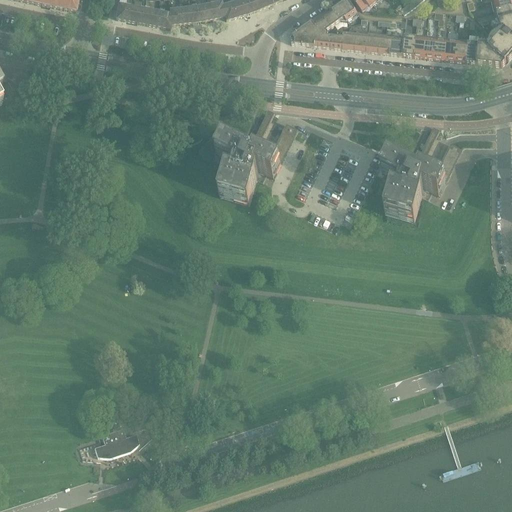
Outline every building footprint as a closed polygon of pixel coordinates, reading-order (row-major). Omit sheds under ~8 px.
[(43,0),(42,8),(53,10),(55,0),(43,0)] [(55,0),(53,10),(64,12),(65,0),(55,0)] [(65,0),(64,12),(76,14),(77,0),(65,0)] [(223,14),(225,20),(226,23),(247,17),(257,13),(273,7),(282,2),(285,0),(249,0),(248,1),(223,8),(225,14),(223,14)] [(351,0),(363,14),(369,10),(370,11),(382,1),(382,0),(351,0)] [(401,12),(404,18),(411,13),(417,8),(423,3),(426,0),(417,0),(413,3),(407,8),(401,12)] [(511,0),(508,0),(491,4),(494,14),(511,10),(511,0)] [(292,47),(402,59),(404,40),(343,34),(342,40),(328,39),(328,37),(328,36),(328,35),(327,34),(345,21),(346,23),(350,20),(352,23),(359,18),(347,2),(314,27),(312,25),(290,40),(292,47)] [(171,17),(171,28),(193,25),(193,26),(203,24),(225,20),(223,14),(225,14),(223,8),(222,5),(196,10),(171,13),(171,17)] [(171,28),(171,17),(118,7),(116,22),(122,23),(126,24),(136,26),(147,28),(147,27),(170,32),(171,28)] [(511,10),(494,14),(496,24),(496,25),(511,20),(511,10)] [(511,58),(511,20),(496,25),(496,24),(495,25),(497,34),(496,35),(495,36),(493,37),(492,38),(491,40),(490,41),(489,43),(489,44),(479,43),(479,44),(477,67),(502,69),(511,58)] [(413,60),(416,37),(405,36),(403,59),(413,60)] [(424,61),(426,39),(416,37),(413,60),(424,61)] [(434,62),(437,40),(426,39),(424,61),(434,62)] [(445,63),(447,41),(437,40),(434,62),(445,63)] [(455,64),(458,42),(447,41),(445,63),(455,64)] [(466,66),(468,43),(458,42),(455,64),(466,66)] [(477,67),(479,44),(468,43),(466,66),(477,67)] [(7,84),(0,85),(0,105),(1,105),(0,102),(0,99),(4,98),(13,93),(13,92),(12,93),(7,84)] [(216,159),(217,159),(218,159),(237,168),(234,176),(227,173),(219,200),(221,200),(220,201),(248,209),(248,208),(249,208),(257,182),(256,182),(258,174),(274,182),(274,181),(275,182),(298,133),(286,128),(270,162),(256,155),(275,116),(268,113),(248,155),(238,150),(224,143),(216,159)] [(435,179),(420,172),(438,133),(435,131),(433,130),(413,173),(407,170),(389,161),(382,176),(383,176),(402,185),(400,193),(392,191),(385,217),(386,217),(386,218),(414,226),(414,225),(415,226),(422,199),(424,192),(439,199),(439,198),(440,199),(462,153),(450,147),(435,179)] [(98,461),(109,463),(131,456),(139,448),(139,447),(136,437),(129,440),(128,439),(125,440),(123,432),(102,439),(104,446),(101,447),(102,449),(94,451),(97,461),(98,461)]
